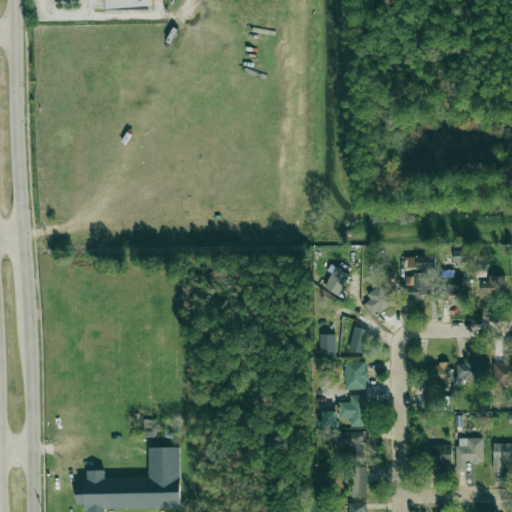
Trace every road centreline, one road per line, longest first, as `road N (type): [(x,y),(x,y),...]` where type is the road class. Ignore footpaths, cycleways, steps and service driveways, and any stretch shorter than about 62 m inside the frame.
road 1 (secondary): [(26,233),(16,0)]
road 2 (secondary): [(36,511),(30,331)]
road 3 (residential): [(399,376),(404,336),(511,327)]
road 4 (residential): [(402,511),(399,376)]
